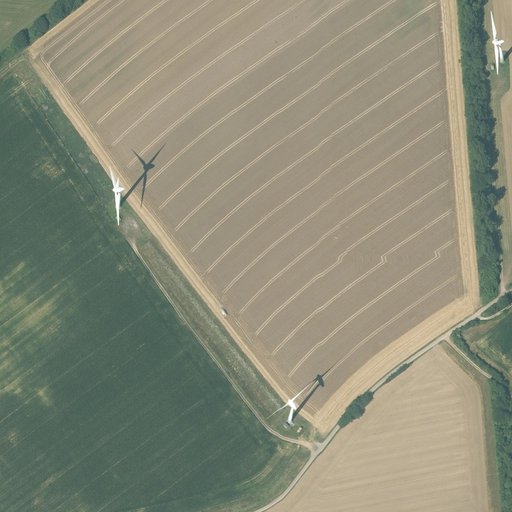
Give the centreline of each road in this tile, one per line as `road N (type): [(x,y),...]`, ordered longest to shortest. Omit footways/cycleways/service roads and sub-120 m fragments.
road 1 (unclassified): [(264,511),(374,387),(511,290)]
road 2 (track): [(318,451),(263,429),(132,246)]
road 3 (track): [(503,296),(487,111),(503,89),(502,66)]
